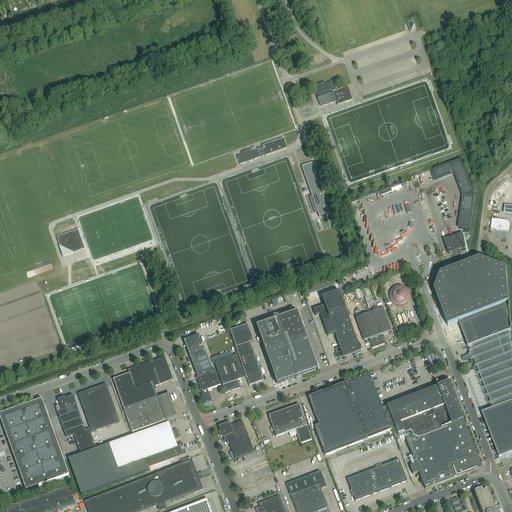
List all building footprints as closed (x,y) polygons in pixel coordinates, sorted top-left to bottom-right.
[(409,31),(411,31),(416,30),(414,25),(413,25),(412,21),(407,23),(409,31)] [(336,102),(337,105),(352,100),(348,87),(336,91),(333,81),(325,84),(324,82),(313,86),(317,97),(317,99),(320,107),(332,103),(336,102)] [(283,139),(262,146),(266,156),(287,148),(283,139)] [(240,165),(260,158),(257,150),(252,152),(251,150),(249,151),(246,151),(244,152),(243,153),(242,154),(242,155),(237,157),(240,165)] [(470,229),(475,195),(463,164),(462,160),(430,171),(434,182),(454,175),(462,197),(458,227),(470,229)] [(318,215),(319,217),(329,213),(312,163),(301,167),(311,196),(312,196),(319,215),(318,215)] [(390,191),(389,190),(380,193),(381,196),(401,188),(401,186),(391,190),(390,191)] [(511,206),(504,205),(503,214),(511,215),(511,206)] [(508,221),(492,219),(491,230),(509,232),(510,224),(508,221)] [(377,248),(378,240),(375,240),(375,234),(372,233),(373,227),(369,227),(369,235),(372,235),(372,241),(374,241),(374,248),(377,248)] [(447,250),(467,244),(464,235),(470,233),(470,229),(469,233),(464,235),(463,234),(444,241),(447,250)] [(57,237),(63,257),(85,249),(78,230),(57,237)] [(506,269),(480,259),(441,275),(435,291),(449,327),(459,323),(468,346),(468,347),(469,347),(471,353),(467,354),(467,355),(462,357),(463,361),(469,359),(469,360),(474,358),(493,409),(490,410),(489,409),(486,411),(485,410),(482,412),(483,413),(482,413),(500,458),(511,452),(511,349),(509,332),(511,331),(511,330),(510,331),(506,305),(509,303),(506,268),(506,269)] [(363,298),(360,289),(353,292),(356,300),(363,298)] [(325,305),(313,309),(315,316),(320,314),(328,336),(335,334),(343,357),(356,352),(360,350),(340,294),(339,291),(322,298),(323,300),(325,305)] [(378,336),(381,335),(382,335),(387,333),(391,331),(383,308),(370,313),(378,336)] [(297,312),(256,327),(276,384),(318,370),(297,312)] [(384,344),(381,335),(378,336),(370,313),(356,318),(364,341),(369,339),(372,348),(384,344)] [(263,381),(250,343),(253,342),(247,325),(230,331),(249,385),(263,381)] [(198,335),(184,340),(196,370),(198,376),(212,371),(198,335)] [(237,355),(214,362),(225,394),(241,388),(238,381),(245,378),(237,355)] [(129,374),(113,380),(132,433),(176,417),(168,394),(157,398),(154,391),(156,390),(155,386),(172,380),(164,357),(128,370),(129,374)] [(198,376),(196,377),(203,394),(201,395),(204,404),(212,401),(208,390),(221,385),(215,369),(212,371),(198,376)] [(391,431),(382,408),(369,374),(308,397),(319,425),(314,427),(325,456),(391,431)] [(419,472),(425,489),(477,469),(480,463),(447,380),(448,382),(387,406),(382,408),(391,431),(392,434),(393,434),(394,436),(403,432),(407,441),(406,441),(409,450),(410,449),(416,464),(410,466),(413,474),(419,472)] [(105,427),(119,422),(106,384),(92,389),(105,427)] [(105,427),(92,389),(78,394),(91,432),(105,427)] [(85,431),(76,406),(73,396),(65,399),(64,398),(58,400),(62,411),(57,413),(66,438),(74,436),(81,454),(96,449),(90,430),(85,431)] [(42,399),(29,404),(0,414),(0,418),(1,422),(1,423),(2,426),(3,426),(11,449),(10,449),(12,453),(19,471),(18,472),(20,475),(26,490),(69,475),(42,399)] [(297,435),(300,444),(312,440),(299,405),(269,416),(276,437),(289,432),(290,437),(297,435)] [(230,422),(218,427),(223,438),(226,437),(235,459),(254,452),(242,422),(231,426),(230,422)] [(109,445),(118,470),(143,461),(146,468),(155,465),(186,454),(184,449),(181,450),(181,448),(182,447),(181,444),(176,445),(175,440),(180,438),(177,430),(172,432),(168,423),(109,445)] [(189,460),(96,497),(85,502),(89,511),(141,511),(193,492),(193,493),(196,491),(196,490),(199,489),(198,487),(200,487),(199,485),(200,484),(199,482),(198,482),(195,475),(196,475),(195,472),(194,473),(189,460)] [(347,479),(355,501),(406,481),(398,460),(347,479)] [(316,511),(328,508),(319,485),(325,483),(320,471),(285,485),(295,511),(316,511)] [(6,511),(53,511),(75,504),(68,486),(5,508),(6,511)] [(497,511),(497,510),(495,510),(487,490),(482,492),(481,489),(474,492),(475,496),(481,511),(497,511)] [(285,511),(279,495),(258,504),(259,507),(255,509),(256,511),(285,511)] [(462,511),(457,498),(451,501),(455,511),(462,511)] [(211,511),(207,500),(174,511),(211,511)]
